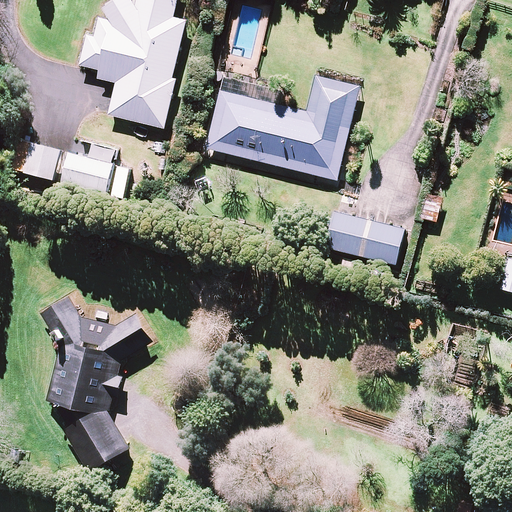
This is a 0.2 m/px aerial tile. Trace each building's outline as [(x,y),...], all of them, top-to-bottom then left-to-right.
[(119,83),(111,114),(168,128),(180,79),(177,78),(191,20),(176,17),(180,0),(140,0),(139,7),(134,0),(120,0),(106,9),(113,21),(102,18),(98,36),(90,34),(83,66),(103,71),(101,79),(119,83)] [(209,148),(340,180),(364,87),(318,76),(309,112),(223,91),(209,148)] [(115,158),(107,156),(108,151),(76,143),(65,184),(109,194),(116,166),(114,165),(115,158)] [(65,153),(35,145),(27,175),(58,182),(65,153)] [(135,170),(123,167),(116,195),(127,198),(135,170)] [(440,223),(444,205),(429,201),(425,219),(440,223)] [(339,211),(330,247),(401,264),(410,229),(339,211)] [(121,327),(83,317),(73,299),(45,316),(64,348),(51,402),(99,415),(69,433),(93,475),(134,451),(113,415),(117,399),(122,400),(128,379),(123,378),(127,360),(156,343),(140,316),(121,327)]
